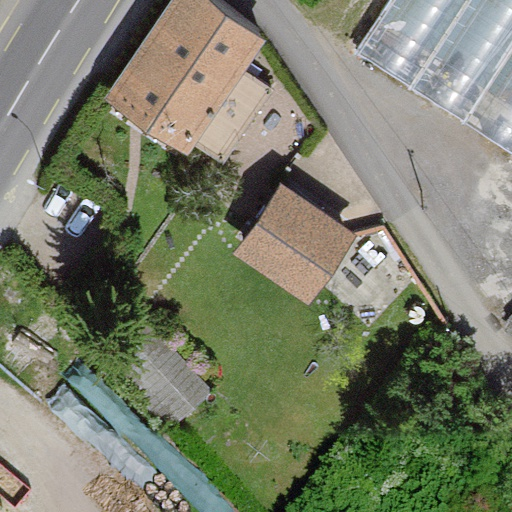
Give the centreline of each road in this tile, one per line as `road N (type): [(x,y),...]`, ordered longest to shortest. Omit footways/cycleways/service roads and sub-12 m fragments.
road 1 (unclassified): [(511,378),(262,0)]
road 2 (primary): [(0,138),(84,0)]
